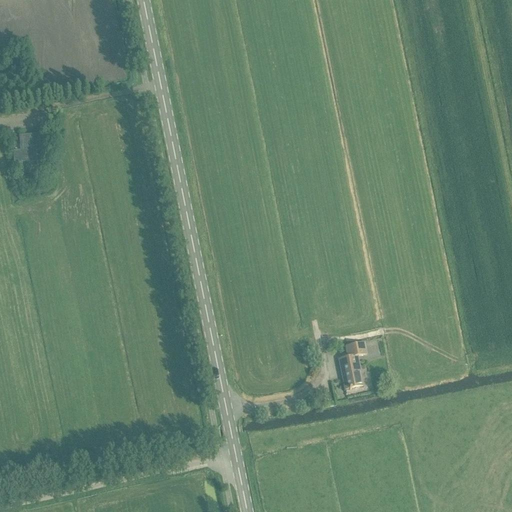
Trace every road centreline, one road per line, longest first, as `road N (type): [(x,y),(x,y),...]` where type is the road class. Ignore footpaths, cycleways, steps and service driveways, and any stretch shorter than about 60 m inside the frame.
road 1 (primary): [(235,455),(142,0)]
road 2 (unclassified): [(0,507),(235,455)]
